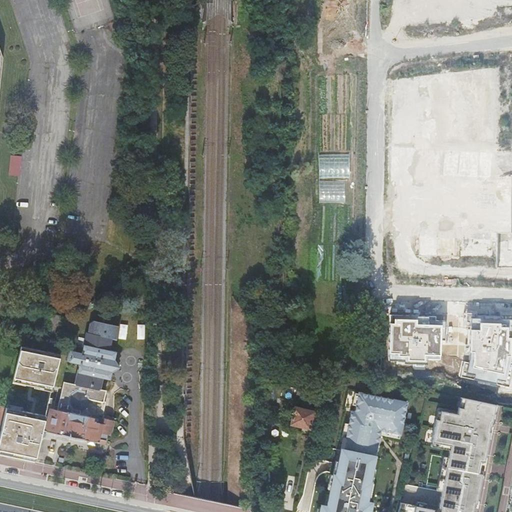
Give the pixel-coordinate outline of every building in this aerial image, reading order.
[(11,154),(10,173),(21,173),(22,154),(11,154)] [(511,177),(473,177),(473,201),(486,201),(485,229),(511,229),(511,177)] [(497,242),(473,242),(473,248),(462,249),(462,255),(494,255),(493,245),(497,245),(497,242)] [(68,318),(52,314),(47,336),(63,339),(68,318)] [(415,316),(390,315),(388,361),(441,362),(442,318),(415,316)] [(511,319),(482,319),(466,319),(463,360),(460,376),(510,387),(511,380),(511,371),(509,371),(511,362),(511,319)] [(116,370),(118,364),(115,360),(117,352),(109,350),(112,339),(116,340),(119,326),(94,321),(90,323),(88,333),(87,333),(82,353),(69,351),(67,362),(80,364),(75,385),(64,382),(58,410),(51,408),(46,431),(106,444),(108,435),(112,432),(114,421),(103,418),(107,403),(104,402),(106,392),(101,390),(104,379),(111,381),(112,373),(116,370)] [(55,388),(60,355),(19,349),(14,382),(55,388)] [(21,388),(12,386),(10,395),(19,397),(21,388)] [(297,388),(296,395),(308,397),(310,391),(297,388)] [(347,438),(345,451),(376,457),(378,444),(380,437),(381,431),(401,435),(407,402),(359,392),(355,412),(352,411),(346,438),(347,438)] [(495,405),(465,398),(461,397),(458,414),(438,410),(431,446),(450,450),(439,507),(435,510),(401,502),(398,511),(475,511),(487,452),(495,405)] [(31,408),(12,404),(7,424),(26,428),(31,408)] [(314,411),(294,406),(290,424),(310,428),(314,411)] [(0,454),(21,459),(25,460),(30,440),(0,434),(0,454)] [(322,506),(320,511),(368,511),(370,507),(371,503),(367,503),(365,502),(369,483),(368,483),(374,457),(342,451),(337,476),(334,476),(328,508),(322,506)]
